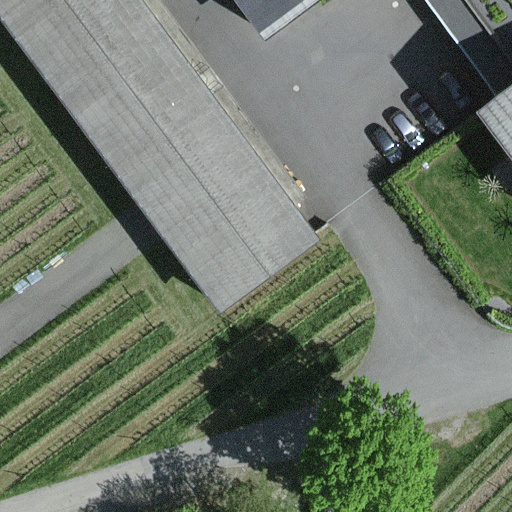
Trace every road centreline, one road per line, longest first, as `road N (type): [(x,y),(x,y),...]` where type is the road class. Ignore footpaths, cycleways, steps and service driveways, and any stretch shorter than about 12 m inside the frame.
road 1 (track): [(21,511),(511,366)]
road 2 (track): [(188,0),(482,376)]
